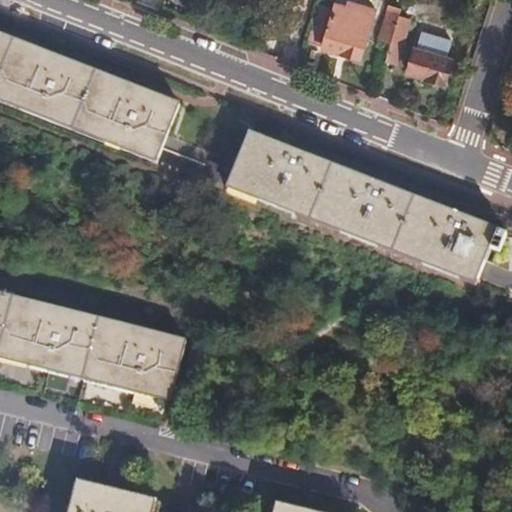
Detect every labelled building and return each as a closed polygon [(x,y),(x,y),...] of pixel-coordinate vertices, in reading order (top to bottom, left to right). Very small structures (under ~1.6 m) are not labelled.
[(374,11),(336,1),(333,11),(321,8),(310,41),(360,56),(374,11)] [(393,41),(401,15),(403,7),(391,4),(380,37),(393,41)] [(393,41),(387,59),(397,62),(411,17),(401,15),(393,41)] [(422,31),(417,48),(447,57),(452,39),(422,31)] [(0,101),(159,162),(180,104),(0,36),(0,101)] [(417,48),(415,48),(409,70),(445,79),(451,58),(447,57),(417,48)] [(249,133),(228,190),(477,285),(490,248),(499,251),(506,233),(249,133)] [(185,342),(0,294),(0,355),(169,399),(185,342)] [(70,511),(154,511),(158,501),(79,481),(70,511)]
